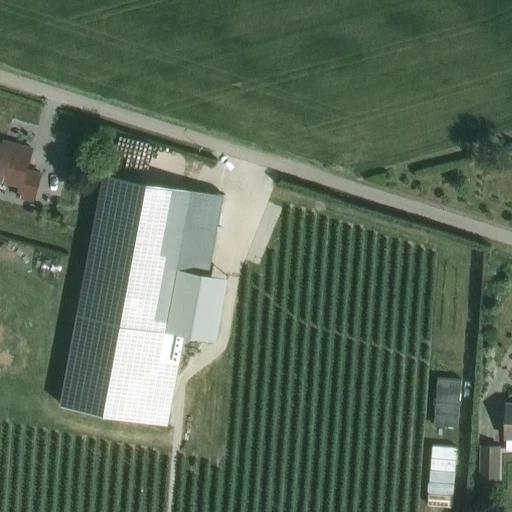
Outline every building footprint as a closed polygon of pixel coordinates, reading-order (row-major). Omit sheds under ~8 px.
[(17,196),(32,201),(39,174),(25,170),(31,149),(3,141),(2,145),(0,144),(0,179),(20,185),(17,196)] [(104,173),(61,405),(149,420),(167,424),(183,333),(164,329),(175,267),(207,273),(221,194),(104,173)] [(436,377),(433,425),(457,427),(460,379),(436,377)] [(431,446),(427,505),(452,506),(456,448),(431,446)] [(481,447),(480,483),(498,483),(499,447),(481,447)] [(511,463),(511,447),(501,447),(500,463),(511,463)]
